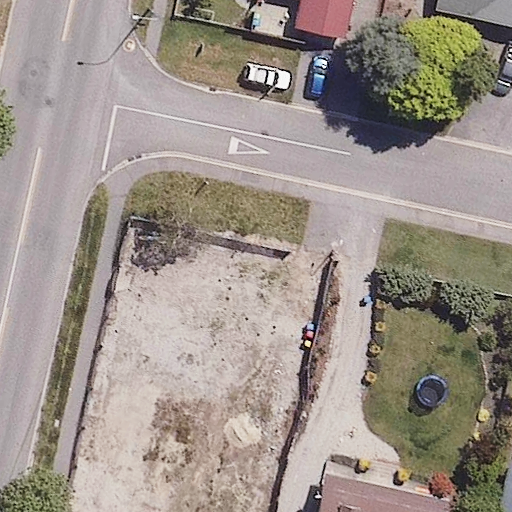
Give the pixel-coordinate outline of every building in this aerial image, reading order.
[(295,0),(291,17),(346,31),(353,0),(295,0)] [(511,0),(428,0),(427,7),(511,24),(511,0)] [(237,233),(229,271),(295,286),(279,357),(311,364),(335,254),(237,233)] [(232,511),(236,495),(248,498),(245,511),(273,511),(295,418),(155,385),(135,471),(176,481),(169,511),(232,511)] [(511,511),(511,452),(508,451),(493,511),(511,511)] [(453,511),(457,496),(325,466),(314,511),(453,511)]
